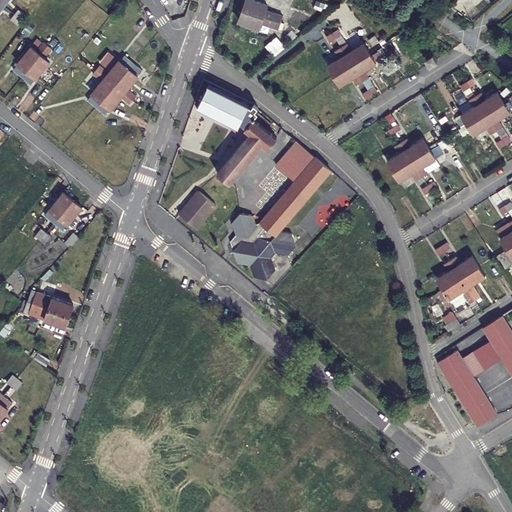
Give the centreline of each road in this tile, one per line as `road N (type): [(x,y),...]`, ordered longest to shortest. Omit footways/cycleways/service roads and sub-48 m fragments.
road 1 (residential): [(461,487),(130,217)]
road 2 (residential): [(130,217),(33,491)]
road 3 (residential): [(318,149),(485,44)]
road 4 (residential): [(190,50),(130,217)]
road 5 (residential): [(130,217),(0,108)]
road 6 (residential): [(190,50),(259,93),(318,149)]
road 7 (unknown): [(249,87),(335,10),(356,39)]
road 8 (residential): [(397,242),(511,172)]
road 9 (residential): [(318,149),(375,194),(397,242)]
